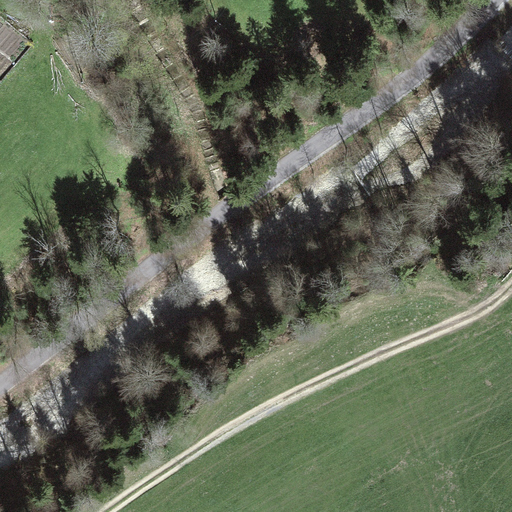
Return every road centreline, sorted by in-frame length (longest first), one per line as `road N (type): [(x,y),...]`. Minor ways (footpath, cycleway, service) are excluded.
road 1 (unclassified): [(0,381),(420,68),(491,0)]
road 2 (track): [(104,511),(246,421),(443,328),(511,283)]
